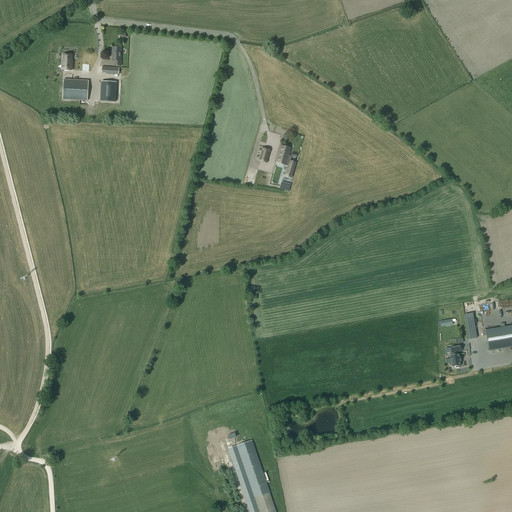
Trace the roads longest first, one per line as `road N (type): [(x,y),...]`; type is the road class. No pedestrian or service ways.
road 1 (track): [(34,414),(47,335),(0,150)]
road 2 (track): [(53,511),(49,469),(17,451),(34,414)]
